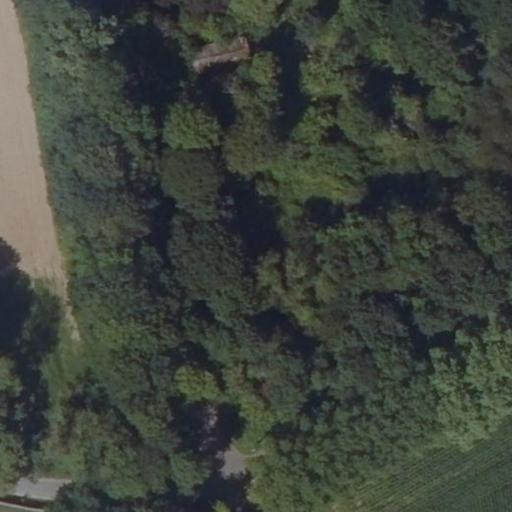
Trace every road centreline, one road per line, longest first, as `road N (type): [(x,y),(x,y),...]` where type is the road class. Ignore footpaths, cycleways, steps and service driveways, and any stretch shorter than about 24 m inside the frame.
road 1 (residential): [(85,0),(229,478)]
road 2 (unclassified): [(511,314),(229,478)]
road 3 (unclassified): [(229,478),(125,494),(43,493),(0,482)]
